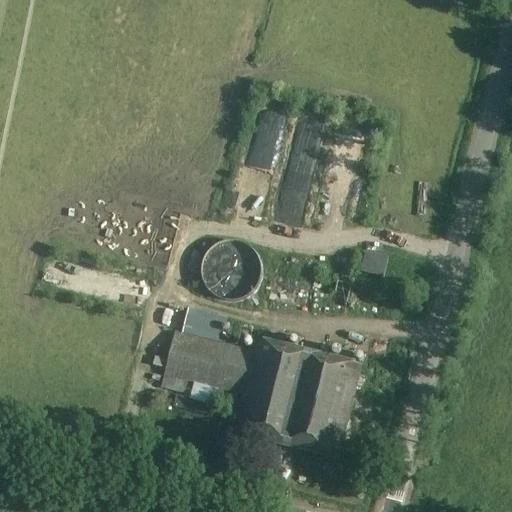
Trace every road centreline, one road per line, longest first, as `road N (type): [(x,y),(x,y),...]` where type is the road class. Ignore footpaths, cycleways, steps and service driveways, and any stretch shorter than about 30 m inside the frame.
road 1 (tertiary): [(388,511),(511,14)]
road 2 (tertiary): [(258,511),(0,448)]
